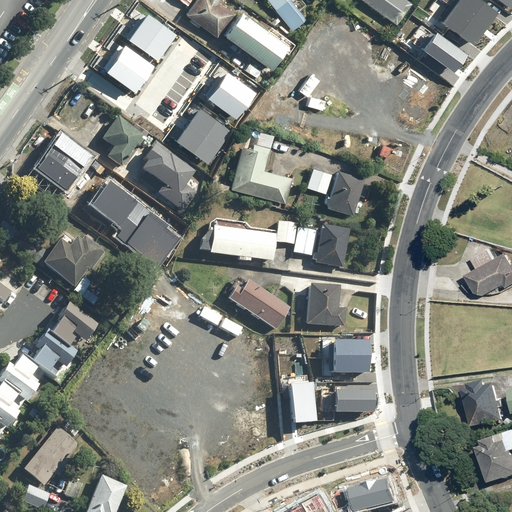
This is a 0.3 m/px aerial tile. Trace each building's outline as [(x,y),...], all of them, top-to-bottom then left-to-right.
[(195,0),(186,13),(192,17),(189,21),(199,28),(201,25),(216,35),(233,11),(221,2),(222,0),(195,0)] [(267,0),(291,30),(307,18),(292,0),(267,0)] [(364,0),(391,20),(405,0),(364,0)] [(491,11),(475,0),(447,0),(435,18),(437,19),(436,22),(468,44),(491,11)] [(511,0),(494,0),(506,8),(511,0)] [(243,9),(225,33),(274,69),(292,44),(243,9)] [(153,64),(174,33),(144,12),(122,43),(153,64)] [(364,40),(336,21),(314,53),(342,72),(364,40)] [(461,53),(430,31),(416,49),(448,72),(461,53)] [(424,73),(399,56),(403,51),(388,39),(382,46),(394,56),(369,94),(393,110),(403,95),(407,98),(424,73)] [(119,47),(117,45),(101,68),(103,69),(102,71),(131,92),(150,65),(121,44),(119,47)] [(384,58),(376,49),(359,65),(367,74),(384,58)] [(329,67),(309,56),(296,79),(315,90),(329,67)] [(263,69),(250,61),(243,71),(256,79),(263,69)] [(222,71),(203,98),(232,118),(251,92),(222,71)] [(195,108),(172,141),(204,164),(227,130),(195,108)] [(388,123),(363,111),(347,146),(372,158),(388,123)] [(341,118),(329,112),(319,131),(331,137),(341,118)] [(119,114),(102,137),(112,145),(106,154),(121,166),(145,134),(119,114)] [(262,170),(267,151),(270,135),(258,132),(255,144),(250,143),(249,147),(240,145),(229,190),(283,203),(289,177),(262,170)] [(196,170),(156,140),(143,157),(149,161),(143,168),(163,184),(156,194),(179,212),(196,191),(186,183),(196,170)] [(332,173),(314,167),(307,187),(326,193),(332,173)] [(350,172),(339,168),(331,195),(326,194),(323,205),(358,216),(362,203),(358,202),(361,193),(368,195),(371,184),(349,177),(350,172)] [(127,187),(105,171),(77,210),(99,226),(127,187)] [(251,228),(244,221),(215,218),(209,225),(208,232),(201,238),(200,249),(213,250),(213,254),(238,256),(238,259),(252,260),(252,256),(275,258),(276,242),(277,230),(251,228)] [(277,230),(276,242),(295,243),(296,228),(297,221),(278,219),(277,230)] [(350,228),(322,223),(316,261),(344,266),(350,228)] [(296,228),(295,243),(294,254),(315,256),(317,229),(296,228)] [(76,236),(68,230),(44,262),(78,286),(106,247),(86,233),(84,236),(79,233),(76,236)] [(480,267),(471,272),(483,295),(509,282),(511,286),(511,285),(511,251),(497,259),(492,247),(474,255),(480,267)] [(0,280),(0,254),(2,252),(0,250),(0,301),(4,304),(14,290),(0,280)] [(243,288),(237,284),(228,298),(276,329),(291,306),(249,279),(243,288)] [(340,284),(310,282),(308,324),(346,326),(348,299),(339,298),(340,284)] [(71,299),(50,333),(70,346),(78,333),(89,340),(103,319),(71,299)] [(239,333),(197,318),(189,342),(231,357),(239,333)] [(47,369),(44,374),(55,381),(64,366),(68,368),(79,351),(70,346),(50,333),(45,330),(37,343),(42,346),(36,355),(33,360),(47,369)] [(168,369),(144,331),(122,345),(146,383),(154,377),(168,369)] [(366,342),(330,342),(330,375),(366,375),(366,342)] [(0,449),(5,441),(0,437),(0,434),(6,425),(9,427),(27,400),(29,401),(40,384),(38,383),(44,374),(47,369),(33,360),(36,355),(25,348),(15,364),(9,360),(0,374),(0,382),(1,383),(0,384),(0,449)] [(240,354),(218,365),(224,375),(245,364),(240,354)] [(268,364),(224,385),(231,402),(227,404),(232,414),(280,391),(268,364)] [(168,369),(154,377),(167,397),(186,385),(173,365),(168,369)] [(79,398),(88,408),(84,411),(93,421),(97,418),(125,394),(123,392),(129,387),(113,369),(108,373),(107,371),(99,377),(101,379),(79,398)] [(460,408),(470,407),(473,427),(506,422),(500,379),(468,384),(468,389),(457,391),(460,408)] [(289,386),(287,386),(290,425),(312,423),(308,384),(307,384),(306,382),(289,384),(289,386)] [(370,392),(331,391),(330,414),(371,414),(370,392)] [(178,411),(172,415),(185,439),(219,420),(204,392),(176,407),(178,411)] [(272,402),(251,413),(256,424),(277,413),(272,402)] [(117,403),(102,417),(115,431),(130,418),(117,403)] [(46,442),(24,467),(43,483),(53,471),(60,477),(72,463),(65,457),(78,443),(55,423),(42,438),(46,442)] [(150,429),(118,454),(136,476),(168,451),(150,429)] [(488,447),(480,449),(491,484),(511,477),(511,430),(486,439),(488,447)] [(116,511),(128,485),(101,474),(85,511),(116,511)] [(83,483),(72,478),(64,494),(76,500),(83,483)] [(388,478),(348,487),(352,505),(338,508),(339,511),(367,511),(367,508),(394,502),(388,478)] [(30,485),(24,501),(45,509),(51,494),(30,485)] [(325,511),(316,496),(302,503),(304,506),(307,511),(325,511)]
